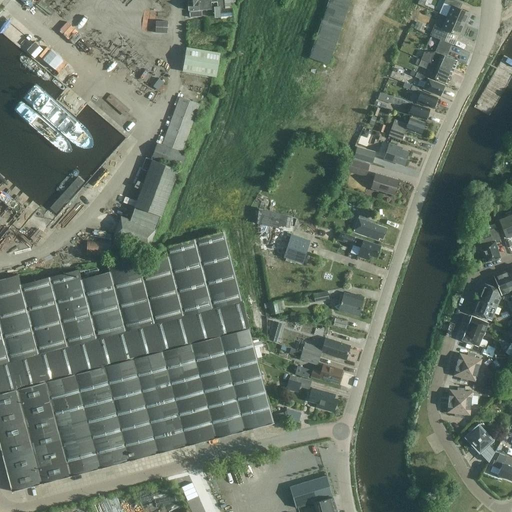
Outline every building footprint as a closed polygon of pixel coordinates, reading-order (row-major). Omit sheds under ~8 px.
[(210,0),(187,0),(188,10),(197,10),(197,11),(210,10),(212,10),(211,3),(210,0)] [(210,0),(211,3),(217,3),(218,7),(215,7),(215,19),(233,18),(232,2),(237,1),(237,0),(210,0)] [(346,16),(349,8),(351,0),(329,0),(326,10),(346,16)] [(465,25),(469,14),(459,9),(461,3),(453,0),(445,0),(444,3),(452,7),(447,17),(465,25)] [(340,33),(342,27),(346,16),(326,10),(321,26),(340,33)] [(460,36),(465,25),(447,17),(442,28),(435,25),(430,35),(441,40),(446,30),(460,36)] [(410,27),(424,33),(424,31),(420,29),(422,24),(417,21),(415,26),(412,24),(410,27)] [(334,49),(335,46),(340,33),(321,26),(315,42),(334,49)] [(446,57),(451,45),(440,40),(435,53),(425,53),(424,54),(422,60),(452,72),(454,69),(456,68),(457,65),(457,63),(457,61),(446,57)] [(329,65),(334,49),(315,42),(309,58),(329,65)] [(184,72),(217,78),(221,54),(188,48),(184,72)] [(415,64),(432,71),(432,70),(435,71),(432,77),(439,80),(448,83),(448,82),(451,81),(452,78),(451,76),(452,72),(422,60),(418,58),(415,64)] [(440,96),(445,86),(429,79),(429,77),(417,73),(412,70),(410,74),(416,77),(427,81),(424,89),(440,96)] [(153,87),(159,91),(164,83),(159,79),(153,87)] [(413,86),(405,83),(403,87),(410,91),(411,90),(421,94),(417,102),(434,109),(438,98),(422,91),(422,89),(413,85),(413,86)] [(378,99),(392,103),(394,96),(380,92),(378,99)] [(430,109),(412,104),(413,102),(394,96),(392,103),(403,106),(404,105),(412,107),(409,114),(426,120),(427,118),(428,118),(430,114),(429,113),(430,109)] [(186,143),(187,140),(200,105),(180,97),(162,145),(157,143),(151,160),(182,171),(188,154),(182,152),(186,143)] [(425,123),(410,117),(408,124),(396,119),(389,136),(402,141),(406,130),(421,135),(425,123)] [(384,159),(404,166),(409,153),(396,148),(397,147),(389,144),(384,159)] [(372,163),(374,154),(368,152),(368,151),(357,148),(355,158),(372,163)] [(141,169),(147,171),(151,160),(146,158),(141,169)] [(347,171),(366,177),(370,165),(350,159),(347,171)] [(149,249),(178,170),(153,161),(145,183),(138,180),(134,187),(142,190),(131,220),(122,217),(115,237),(116,237),(112,247),(123,251),(126,241),(149,249)] [(371,189),(394,195),(398,180),(376,174),(371,189)] [(325,206),(336,209),(338,202),(327,199),(325,206)] [(63,226),(69,231),(85,212),(80,207),(63,226)] [(298,219),(292,217),(259,209),(255,233),(270,237),(266,248),(275,251),(275,255),(284,258),(285,256),(302,262),(307,244),(308,241),(292,235),(298,219)] [(511,213),(511,212),(506,215),(507,217),(499,220),(506,238),(511,236),(511,213)] [(380,238),(383,239),(387,228),(374,224),(375,221),(360,215),(354,232),(379,241),(380,238)] [(486,262),(500,258),(495,241),(501,240),(496,228),(495,224),(490,225),(491,227),(489,227),(490,230),(488,231),(491,237),(479,241),(486,262)] [(35,240),(43,232),(39,229),(32,237),(35,240)] [(256,353),(224,231),(166,247),(168,257),(140,264),(137,254),(108,262),(111,272),(82,280),(79,270),(21,285),(19,276),(0,280),(0,445),(12,492),(159,453),(275,423),(258,358),(256,353)] [(366,254),(376,257),(380,246),(341,232),(338,239),(353,244),(353,242),(361,245),(358,256),(365,258),(366,254)] [(87,255),(111,256),(111,243),(87,241),(87,255)] [(509,292),(511,290),(511,278),(509,271),(501,273),(509,292)] [(501,295),(509,292),(501,273),(494,277),(501,295)] [(500,299),(500,298),(496,288),(485,284),(482,291),(500,299)] [(497,306),(500,299),(482,291),(479,299),(497,306)] [(315,302),(315,303),(329,300),(328,292),(309,295),(311,303),(315,302)] [(357,295),(357,297),(343,293),(339,310),(359,316),(365,297),(357,295)] [(494,313),(497,306),(479,299),(476,306),(494,313)] [(284,312),(281,301),(269,303),(272,315),(284,312)] [(491,321),(494,313),(476,306),(473,313),(491,321)] [(507,310),(500,313),(502,319),(510,317),(507,310)] [(485,331),(488,323),(472,316),(468,324),(485,331)] [(333,326),(346,329),(348,322),(336,318),(333,326)] [(482,338),(485,331),(468,324),(465,332),(482,338)] [(478,346),(482,338),(465,332),(462,340),(478,346)] [(346,360),(350,346),(325,338),(322,349),(305,344),(301,343),(301,344),(295,342),(293,348),(299,350),(299,351),(302,352),(320,357),(322,353),(346,360)] [(302,352),(299,351),(298,351),(297,351),(295,357),(300,359),(317,365),(320,357),(302,352)] [(492,360),(501,372),(511,362),(511,361),(502,352),(492,360)] [(474,358),(475,355),(468,353),(467,356),(460,354),(457,365),(479,371),(482,372),(485,361),(474,358)] [(487,367),(486,367),(492,374),(497,370),(492,363),(487,367)] [(320,378),(339,383),(343,371),(323,365),(321,371),(313,369),(311,377),(320,379),(320,378)] [(476,382),(479,371),(457,365),(454,376),(461,378),(460,381),(467,383),(468,380),(476,382)] [(288,384),(309,390),(312,382),(291,375),(288,384)] [(494,379),(486,377),(484,385),(492,388),(494,379)] [(465,392),(465,388),(458,388),(457,391),(450,390),(448,401),(471,404),(472,392),(465,392)] [(312,389),(310,395),(308,401),(318,404),(317,407),(334,413),(338,399),(335,398),(336,395),(322,390),(321,392),(312,389)] [(495,395),(501,400),(504,395),(498,391),(495,395)] [(470,415),(471,404),(448,401),(447,413),(455,413),(454,417),(462,417),(462,414),(470,415)] [(290,416),(291,422),(300,421),(299,418),(301,413),(286,409),(288,417),(290,416)] [(464,437),(480,454),(494,441),(479,424),(464,437)] [(511,461),(506,459),(507,457),(500,454),(496,462),(494,461),(492,467),(500,470),(498,475),(511,480),(511,461)] [(297,508),(314,503),(333,498),(327,475),(291,487),(297,508)] [(316,511),(337,511),(333,498),(314,503),(316,511)]
